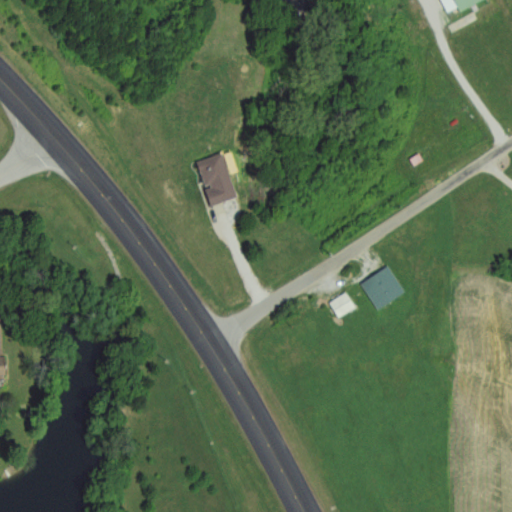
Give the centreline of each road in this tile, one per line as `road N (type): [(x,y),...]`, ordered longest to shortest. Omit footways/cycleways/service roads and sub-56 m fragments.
road 1 (primary): [(308,511),(200,321),(128,219),(0,70)]
road 2 (residential): [(216,347),(511,141)]
